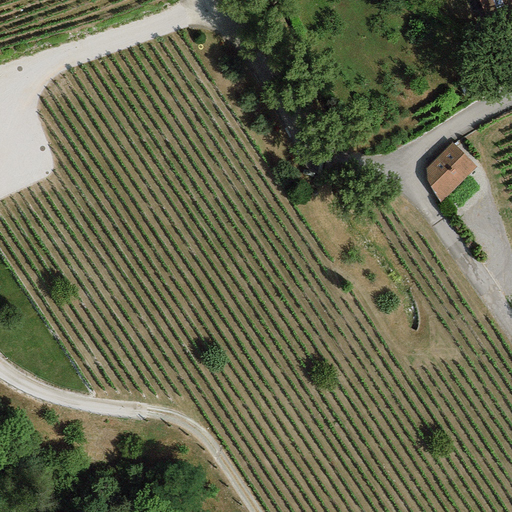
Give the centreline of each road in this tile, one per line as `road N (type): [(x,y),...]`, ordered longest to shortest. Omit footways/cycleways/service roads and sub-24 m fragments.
road 1 (residential): [(511,97),(400,162),(320,165),(208,9)]
road 2 (residential): [(208,9),(34,66),(0,97)]
road 3 (track): [(511,332),(400,162)]
